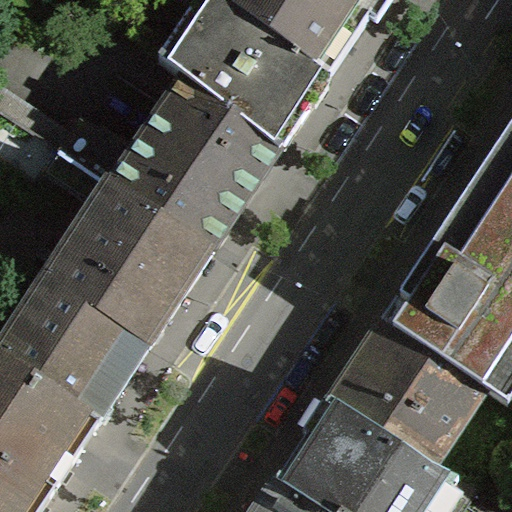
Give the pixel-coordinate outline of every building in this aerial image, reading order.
[(185,79),(281,152),(303,119),(330,79),(220,0),(201,0),(160,60),(185,79)] [(220,0),(330,79),(361,31),(369,20),(377,25),(393,0),(220,0)] [(80,122),(59,152),(211,253),(213,252),(242,209),(281,152),(185,79),(129,163),(118,156),(122,150),(80,122)] [(511,129),(491,161),(511,174),(511,129)] [(51,288),(3,360),(100,425),(148,349),(149,347),(181,300),(212,254),(211,253),(59,152),(42,141),(21,173),(64,202),(70,193),(94,209),(47,279),(41,276),(39,280),(51,288)] [(511,174),(491,161),(447,227),(400,298),(410,304),(391,333),(483,394),(511,409),(511,174)] [(432,472),(483,394),(391,333),(380,326),(354,366),(329,403),(432,472)] [(0,511),(41,511),(100,425),(3,360),(0,357),(0,511)] [(302,444),(277,481),(325,511),(461,511),(475,492),(432,472),(329,403),(302,444)] [(325,511),(277,481),(256,511),(325,511)]
